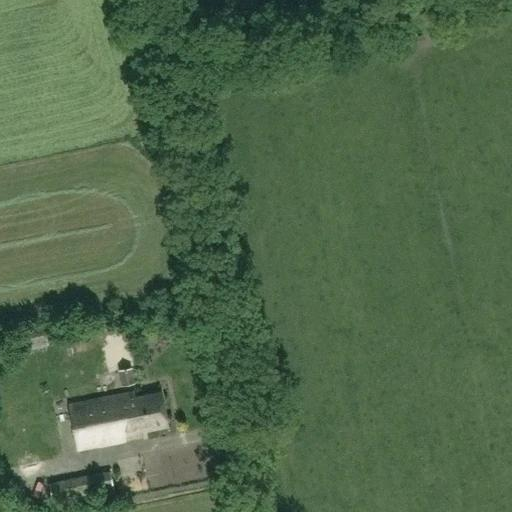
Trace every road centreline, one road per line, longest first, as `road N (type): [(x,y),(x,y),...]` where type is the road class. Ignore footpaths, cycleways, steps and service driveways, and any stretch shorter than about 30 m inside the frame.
road 1 (track): [(241,432),(169,61)]
road 2 (track): [(461,0),(169,61),(156,0)]
